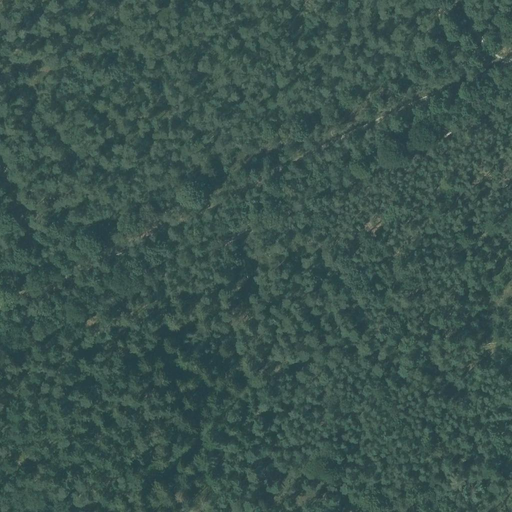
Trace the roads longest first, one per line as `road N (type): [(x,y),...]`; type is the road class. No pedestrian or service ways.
road 1 (track): [(0,356),(511,100)]
road 2 (track): [(511,59),(0,311)]
road 3 (track): [(0,163),(47,288)]
